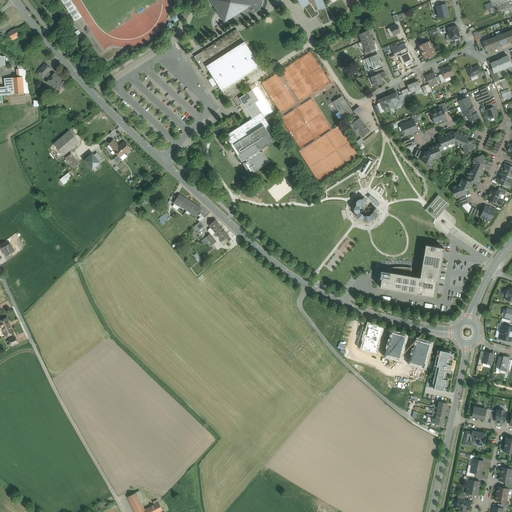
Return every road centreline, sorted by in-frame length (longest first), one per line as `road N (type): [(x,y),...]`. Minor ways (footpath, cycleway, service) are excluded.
road 1 (tertiary): [(456,332),(356,310),(278,266),(89,90),(15,0)]
road 2 (unclassified): [(125,511),(0,266)]
